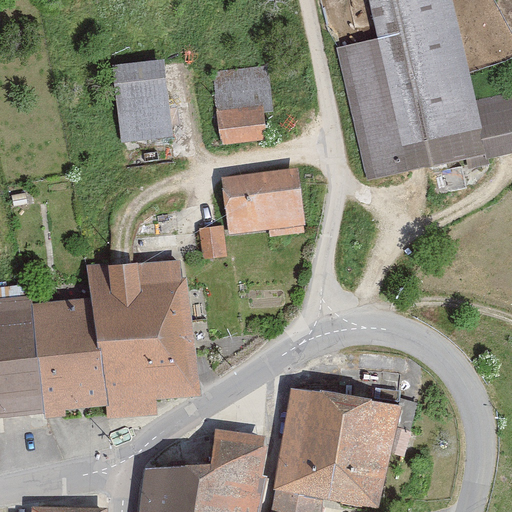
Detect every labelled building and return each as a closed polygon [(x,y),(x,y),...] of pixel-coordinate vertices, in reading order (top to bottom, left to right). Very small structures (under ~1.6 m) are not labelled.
[(342,47),(372,183),(511,151),(511,92),(482,100),(458,0),(375,0),(384,38),(342,47)] [(178,139),(168,59),(116,65),(127,146),(178,139)] [(223,146),(271,140),(267,105),(218,111),(223,146)] [(231,234),(310,225),(303,169),(225,178),(231,234)] [(226,227),(201,230),(205,260),(230,257),(226,227)] [(98,297),(113,407),(113,421),(163,417),(162,399),(207,398),(193,276),(187,276),(186,263),(94,266),(98,297)] [(71,410),(113,407),(98,297),(39,304),(46,413),(46,421),(71,420),(71,410)] [(0,419),(46,413),(39,304),(0,306),(0,419)] [(411,401),(298,388),(281,490),(389,507),(411,401)] [(220,429),(212,464),(207,511),(263,511),(278,443),(220,429)] [(207,511),(212,464),(151,468),(146,511),(207,511)]
